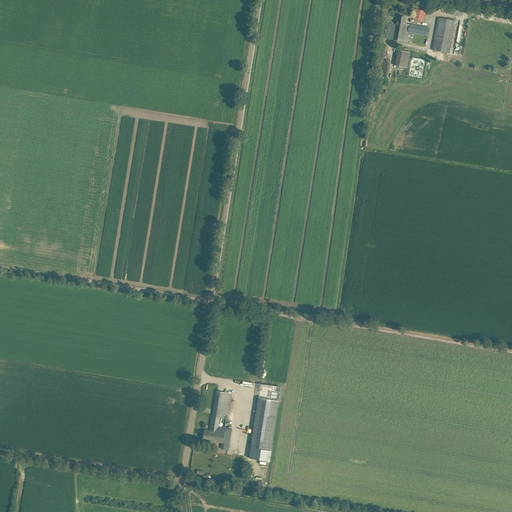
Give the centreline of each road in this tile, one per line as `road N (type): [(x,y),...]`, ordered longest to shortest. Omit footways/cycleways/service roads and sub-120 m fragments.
road 1 (track): [(0,267),(511,352)]
road 2 (tertiary): [(210,303),(259,0)]
road 3 (track): [(182,479),(0,449)]
road 4 (tertiary): [(210,303),(182,479)]
